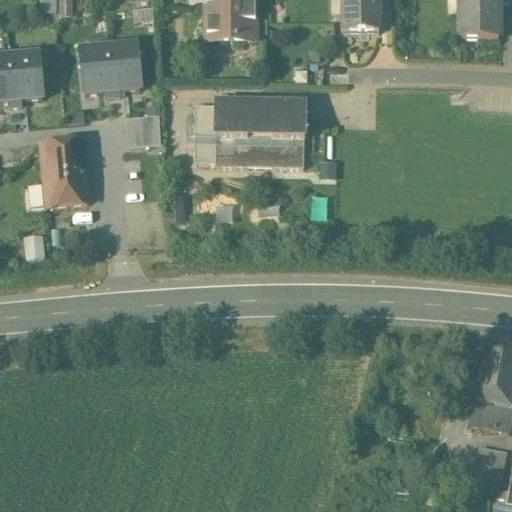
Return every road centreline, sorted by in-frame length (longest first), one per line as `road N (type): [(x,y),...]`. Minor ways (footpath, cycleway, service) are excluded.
road 1 (secondary): [(511,311),(280,299),(0,321)]
road 2 (residential): [(511,80),(355,77)]
